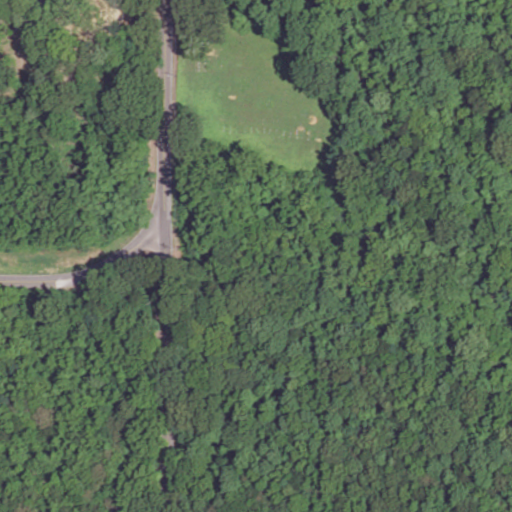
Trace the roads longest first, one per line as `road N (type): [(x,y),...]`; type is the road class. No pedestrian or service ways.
road 1 (tertiary): [(164,0),(164,511)]
road 2 (residential): [(163,282),(0,277)]
